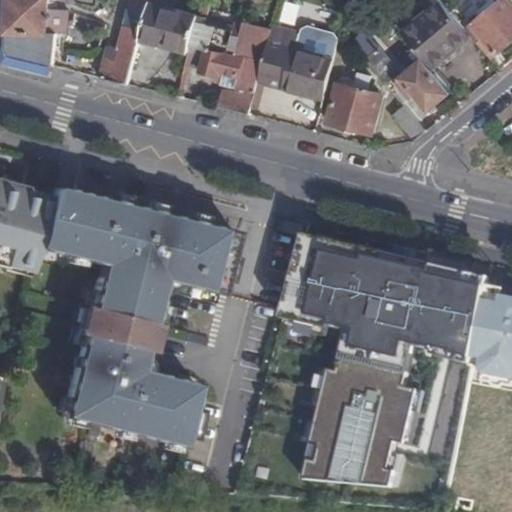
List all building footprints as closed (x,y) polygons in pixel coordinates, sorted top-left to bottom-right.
[(58,0),(9,0),(7,43),(10,55),(55,67),(57,34),(64,34),(64,19),(67,19),(68,11),(65,11),(65,10),(58,10),(58,0)] [(151,0),(134,0),(122,50),(110,47),(102,79),(114,82),(130,86),(141,41),(150,4),(151,0)] [(291,0),(287,0),(284,22),(299,24),(303,2),(291,0)] [(431,12),(405,35),(433,69),(472,36),(441,0),(428,0),(425,3),(431,12)] [(511,3),(509,0),(505,0),(472,28),(494,56),(511,41),(511,3)] [(141,41),(190,53),(192,44),(198,22),(199,18),(150,4),(141,41)] [(220,105),(251,112),(259,82),(268,48),(252,43),(253,36),(198,22),(192,44),(209,49),(204,70),(220,75),(221,70),(239,75),(235,92),(224,89),(220,105)] [(259,82),(325,98),(334,60),(296,49),(300,31),(274,25),(268,48),(259,82)] [(301,29),(300,31),(296,49),(334,60),(340,35),(306,26),(301,29)] [(365,30),(351,42),(366,60),(380,48),(365,30)] [(187,66),(204,70),(209,49),(192,44),(190,53),(187,66)] [(380,48),(366,60),(386,84),(400,71),(380,48)] [(422,62),(401,81),(414,97),(419,93),(431,107),(449,93),(422,62)] [(354,87),(340,83),(330,122),(374,131),(383,94),(368,90),(371,77),(364,76),(366,67),(359,66),(354,87)] [(404,105),(398,97),(387,106),(416,140),(427,132),(421,124),(404,105)] [(414,97),(404,105),(421,124),(430,116),(414,97)] [(2,173),(1,178),(17,183),(18,178),(2,173)] [(0,267),(29,276),(37,246),(50,200),(24,192),(25,189),(26,186),(17,183),(1,178),(0,178),(0,267)] [(54,186),(51,196),(50,200),(37,246),(100,264),(108,266),(105,278),(96,276),(62,416),(182,446),(197,385),(138,370),(161,279),(219,293),(234,232),(125,205),(126,201),(105,196),(104,199),(54,186)] [(25,189),(24,192),(50,200),(51,196),(25,189)] [(308,226),(290,221),(287,232),(305,236),(305,234),(308,226)] [(486,301),(489,288),(490,278),(305,234),(305,236),(284,319),(319,327),(320,323),(349,330),(340,373),(331,370),(307,480),(395,487),(398,471),(394,471),(400,443),(409,445),(421,391),(408,388),(417,346),(454,354),(453,359),(474,363),(476,356),(486,301)] [(108,266),(100,264),(96,276),(105,278),(108,266)] [(510,293),(489,288),(486,301),(503,305),(504,298),(509,299),(510,293)] [(511,299),(509,299),(504,298),(503,305),(486,301),(476,356),(485,357),(483,366),(487,375),(511,379),(511,299)] [(474,364),(483,366),(485,357),(476,356),(474,363),(474,364)]
